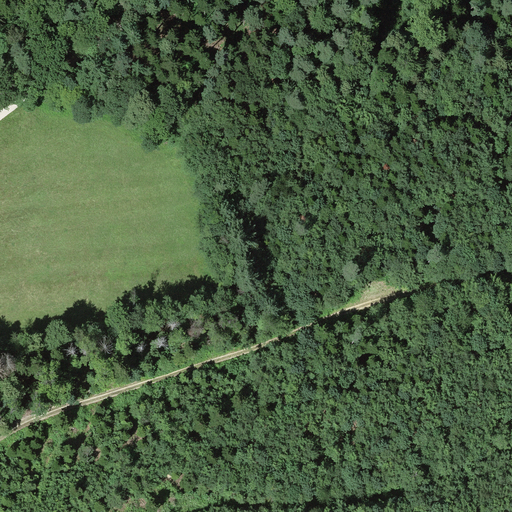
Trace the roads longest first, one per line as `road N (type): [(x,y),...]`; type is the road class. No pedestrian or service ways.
road 1 (track): [(0,437),(63,407),(382,297),(511,276)]
road 2 (track): [(155,0),(0,115)]
